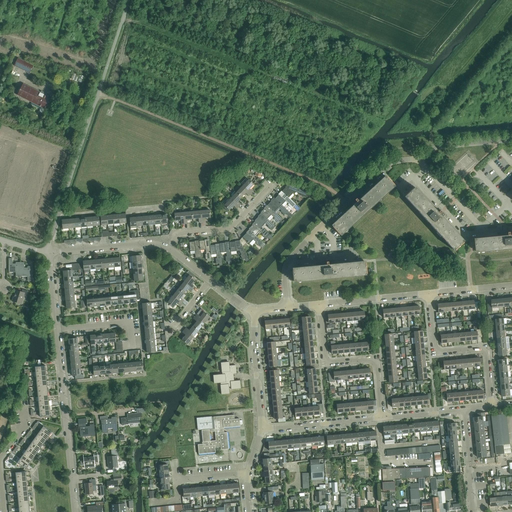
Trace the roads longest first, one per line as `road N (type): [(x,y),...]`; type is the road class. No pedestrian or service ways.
road 1 (unclassified): [(48,252),(129,0)]
road 2 (unclassified): [(417,158),(381,170),(289,258),(288,306)]
road 3 (residential): [(74,511),(55,328)]
road 4 (residential): [(382,417),(376,358),(325,363),(319,303)]
road 5 (residential): [(493,405),(487,348),(436,353),(430,292)]
road 6 (unclassified): [(170,249),(184,234),(236,224),(269,186)]
road 7 (unclassified): [(170,249),(48,252)]
road 8 (unclassified): [(263,429),(255,309)]
